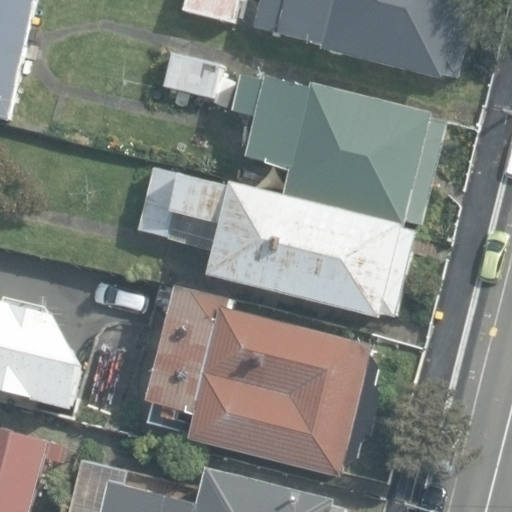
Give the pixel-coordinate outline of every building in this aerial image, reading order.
[(0,0),(0,118),(15,122),(42,0),(0,0)] [(189,0),(187,12),(237,23),(242,0),(189,0)] [(329,49),(448,79),(449,75),(462,79),(481,0),(268,0),(261,29),(329,46),(329,49)] [(169,90),(216,101),(224,66),(177,56),(169,90)] [(288,190),(422,224),(449,118),(433,115),(434,110),(315,81),(313,87),(243,70),(234,108),(257,114),(247,154),(294,165),(288,190)] [(215,269),(385,311),(386,306),(401,310),(422,224),(288,190),(156,158),(139,226),(221,246),(215,269)] [(199,440),(348,478),(351,468),(363,461),(368,444),(376,440),(386,396),(382,388),(386,372),(378,358),(381,348),(237,312),(239,302),(184,288),(155,403),(205,416),(199,440)] [(0,392),(81,414),(93,365),(63,310),(0,295),(0,392)] [(0,511),(41,511),(60,444),(34,437),(10,431),(0,428),(0,511)] [(353,511),(354,509),(341,506),(342,502),(216,469),(206,506),(120,485),(113,511),(353,511)]
